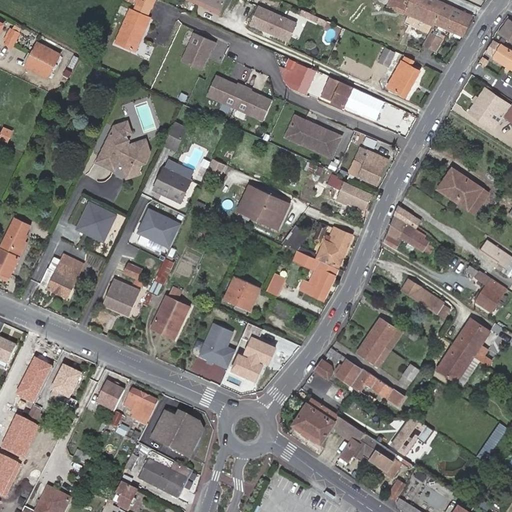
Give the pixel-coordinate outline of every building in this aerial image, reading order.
[(131,50),(146,17),(142,16),(146,7),(148,8),(151,0),(133,0),(133,1),(134,1),(130,10),(127,8),(112,41),(131,50)] [(185,0),(214,14),(216,10),(195,0),(185,0)] [(195,0),(216,10),(221,0),(195,0)] [(432,0),(389,0),(387,5),(403,12),(403,14),(461,40),(471,18),(432,0)] [(403,12),(387,5),(386,8),(401,16),(403,14),(403,12)] [(287,43),(295,25),(257,8),(249,25),(287,43)] [(321,20),(310,15),(307,20),(318,25),(321,20)] [(511,23),(508,21),(500,34),(511,41),(511,23)] [(0,43),(3,45),(10,31),(7,29),(0,43)] [(10,31),(3,45),(9,48),(16,34),(10,31)] [(201,71),(211,50),(212,51),(216,43),(192,33),(179,61),(201,71)] [(427,33),(421,47),(432,52),(439,39),(427,33)] [(511,53),(493,42),(487,53),(508,66),(505,72),(509,74),(511,69),(511,53)] [(48,77),(58,55),(36,44),(25,66),(48,77)] [(396,54),(384,49),(378,63),(390,68),(396,54)] [(414,63),(403,58),(389,91),(408,99),(420,72),(412,69),(414,63)] [(486,69),(490,63),(484,59),(480,64),(484,66),(483,67),(486,69)] [(297,89),(303,77),(289,71),(284,83),(297,89)] [(271,102),(251,92),(251,90),(237,84),(236,85),(215,76),(206,96),(262,122),(271,102)] [(338,83),(327,78),(320,94),(331,99),(338,83)] [(331,99),(330,102),(329,104),(342,110),(352,89),(338,83),(331,99)] [(511,106),(485,88),(468,113),(486,125),(496,110),(504,115),(503,117),(511,123),(511,106)] [(383,103),(352,89),(342,110),(373,124),(383,103)] [(414,118),(383,103),(373,124),(404,138),(414,118)] [(496,110),(486,125),(493,131),(503,117),(504,115),(496,110)] [(296,117),(288,134),(311,144),(309,149),(331,158),(340,138),(296,117)] [(127,133),(122,122),(111,126),(95,160),(110,168),(115,158),(121,161),(120,162),(124,175),(138,171),(137,167),(138,163),(142,161),(140,153),(136,154),(133,146),(126,148),(121,146),(122,143),(116,140),(118,136),(127,133)] [(183,130),(173,124),(162,147),(172,152),(183,130)] [(0,141),(6,144),(12,131),(3,127),(0,133),(0,132),(0,141)] [(309,149),(311,144),(288,134),(285,140),(308,150),(309,149)] [(143,143),(133,146),(136,154),(140,153),(142,161),(146,154),(143,143)] [(357,150),(346,173),(374,186),(386,160),(362,149),(360,152),(357,150)] [(224,165),(212,160),(206,173),(218,178),(224,165)] [(155,185),(164,165),(157,162),(148,182),(155,185)] [(169,193),(182,199),(191,179),(173,169),(175,166),(167,162),(164,165),(155,185),(154,186),(165,191),(168,196),(169,193)] [(323,169),(308,162),(304,170),(319,177),(323,169)] [(454,203),(469,181),(451,169),(436,190),(454,203)] [(342,189),(338,197),(365,209),(372,193),(339,179),(340,177),(333,173),(328,183),(342,189)] [(482,190),(469,181),(454,203),(466,212),(482,190)] [(266,219),(264,223),(275,228),(287,202),(247,183),(237,206),(266,219)] [(63,236),(77,243),(92,213),(88,211),(93,201),(94,201),(96,199),(98,200),(98,199),(84,192),(63,236)] [(93,201),(88,211),(92,213),(109,221),(114,211),(97,203),(98,200),(96,199),(94,201),(93,201)] [(322,214),(355,227),(359,217),(326,205),(322,214)] [(235,209),(264,223),(266,219),(237,206),(235,209)] [(404,224),(413,231),(414,229),(419,221),(396,206),(393,216),(404,224)] [(168,250),(176,234),(167,230),(170,223),(148,212),(137,235),(168,250)] [(393,216),(386,234),(394,240),(404,224),(393,216)] [(13,256),(19,243),(16,241),(24,224),(12,218),(0,243),(0,272),(7,276),(17,258),(13,256)] [(176,234),(179,228),(170,223),(167,230),(176,234)] [(394,240),(386,234),(383,245),(392,251),(400,239),(420,252),(421,251),(427,255),(431,249),(426,245),(428,241),(413,231),(404,224),(394,240)] [(295,227),(281,244),(286,247),(288,248),(301,231),(295,227)] [(349,236),(331,228),(325,243),(321,242),(315,258),(336,267),(349,236)] [(288,248),(294,250),(306,235),(301,231),(288,248)] [(506,269),(511,259),(486,241),(480,251),(494,261),(506,269)] [(19,243),(13,256),(17,258),(23,245),(19,243)] [(153,282),(154,279),(161,265),(164,259),(155,254),(148,266),(150,267),(145,278),(153,282)] [(66,298),(79,270),(70,266),(72,262),(61,257),(54,271),(47,268),(38,285),(66,298)] [(174,261),(165,257),(164,259),(161,265),(154,279),(160,282),(162,283),(164,284),(174,261)] [(511,280),(511,275),(511,274),(511,272),(511,259),(506,269),(494,261),(491,267),(511,280)] [(321,301),(335,269),(314,260),(311,267),(315,269),(307,285),(304,284),(301,292),(321,301)] [(137,279),(143,267),(130,261),(124,274),(137,279)] [(505,290),(477,271),(474,276),(485,285),(475,300),(491,311),(493,308),(498,300),(501,303),(505,297),(502,295),(505,290)] [(256,286),(235,276),(224,299),(236,305),(235,308),(242,311),(244,309),(248,311),(253,301),(249,299),(256,286)] [(284,282),(272,277),(266,290),(277,296),(284,282)] [(414,300),(421,289),(418,287),(419,286),(407,278),(396,295),(408,303),(411,298),(414,300)] [(154,279),(153,282),(148,291),(152,293),(156,294),(162,283),(160,282),(154,279)] [(130,294),(132,290),(113,281),(102,303),(127,315),(136,296),(130,294)] [(253,301),(259,288),(256,286),(249,299),(253,301)] [(168,297),(172,298),(176,300),(180,291),(172,288),(168,297)] [(443,304),(421,289),(414,300),(436,314),(443,304)] [(152,293),(148,291),(143,303),(147,305),(152,293)] [(161,307),(180,316),(186,305),(172,298),(168,297),(166,296),(161,307)] [(493,308),(497,310),(501,303),(498,300),(493,308)] [(286,323),(291,310),(272,301),(266,314),(286,323)] [(151,326),(173,337),(183,318),(180,316),(161,307),(151,326)] [(356,352),(373,364),(385,347),(383,345),(394,329),(379,319),(356,352)] [(465,366),(488,333),(468,320),(435,369),(454,381),(465,366)] [(418,335),(408,328),(404,334),(414,341),(418,335)] [(385,347),(397,331),(394,329),(383,345),(385,347)] [(400,333),(397,331),(385,347),(388,349),(400,333)] [(0,362),(4,364),(13,346),(0,339),(0,362)] [(385,347),(373,364),(376,366),(388,349),(385,347)] [(235,353),(224,348),(218,360),(230,365),(235,353)] [(342,355),(331,348),(325,356),(336,363),(342,355)] [(261,353),(254,350),(252,354),(241,349),(231,371),(253,381),(260,366),(259,366),(262,358),(259,357),(261,353)] [(54,368),(36,359),(17,396),(35,405),(54,368)] [(400,375),(409,380),(416,370),(401,359),(392,373),(399,377),(400,375)] [(313,370),(327,379),(334,369),(320,360),(313,370)] [(387,385),(363,369),(362,370),(346,360),(337,373),(360,390),(366,381),(382,392),(387,385)] [(465,366),(454,381),(464,388),(474,372),(465,366)] [(54,389),(49,399),(65,406),(79,377),(63,370),(54,389)] [(124,389),(106,381),(96,403),(114,411),(124,389)] [(431,392),(437,396),(441,399),(447,391),(436,384),(431,392)] [(382,392),(381,393),(387,396),(387,397),(398,404),(403,396),(387,385),(382,392)] [(45,397),(49,399),(54,389),(50,388),(45,397)] [(146,426),(156,403),(131,391),(124,407),(135,413),(132,420),(146,426)] [(431,405),(437,396),(431,392),(425,401),(431,405)] [(380,444),(309,397),(291,425),(318,443),(332,424),(336,427),(335,430),(350,440),(340,457),(346,461),(354,466),(361,455),(370,460),(380,444)] [(114,414),(110,424),(115,426),(120,417),(114,414)] [(41,427),(18,416),(2,450),(24,460),(41,427)] [(161,449),(174,423),(162,417),(150,444),(161,449)] [(174,423),(161,449),(187,461),(200,434),(196,426),(182,420),(176,417),(174,423)] [(422,441),(431,429),(426,425),(416,420),(410,418),(408,418),(389,444),(402,454),(415,436),(422,441)] [(491,459),(507,425),(498,421),(483,455),(491,459)] [(403,459),(380,444),(370,460),(371,461),(385,470),(383,473),(391,478),(400,464),(403,459)] [(22,465),(0,454),(0,495),(6,498),(22,465)] [(346,461),(340,457),(337,461),(351,471),(354,466),(346,461)] [(406,468),(410,464),(403,459),(400,464),(406,468)] [(163,472),(164,470),(148,462),(147,464),(163,472)] [(169,472),(164,470),(163,472),(147,464),(138,483),(146,486),(147,483),(160,489),(161,490),(160,493),(178,501),(187,480),(185,480),(188,473),(172,465),(169,472)] [(395,501),(406,484),(398,479),(387,497),(395,501)] [(472,490),(481,497),(484,493),(489,486),(489,485),(480,479),(472,490)] [(489,486),(484,493),(487,495),(492,488),(489,486)] [(117,487),(111,502),(109,506),(115,509),(120,500),(124,502),(122,505),(125,506),(122,511),(132,511),(140,498),(117,487)] [(31,511),(26,510),(25,511),(66,511),(70,504),(56,497),(58,494),(48,490),(37,511),(31,511)]
